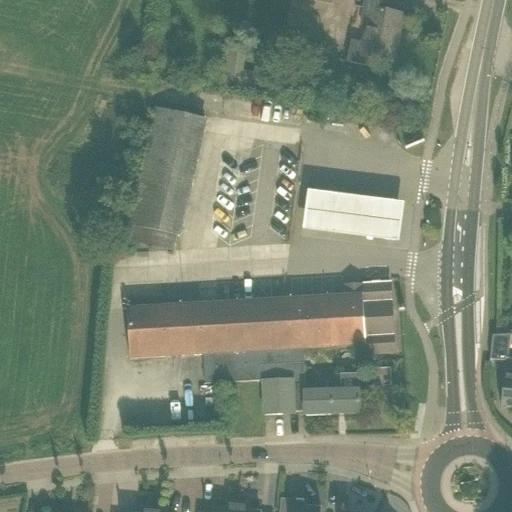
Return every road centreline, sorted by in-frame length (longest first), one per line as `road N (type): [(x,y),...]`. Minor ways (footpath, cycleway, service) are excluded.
road 1 (tertiary): [(0,478),(307,454),(419,474)]
road 2 (secondary): [(482,52),(445,269),(449,437)]
road 3 (secondary): [(480,435),(469,385),(468,301),(482,52)]
